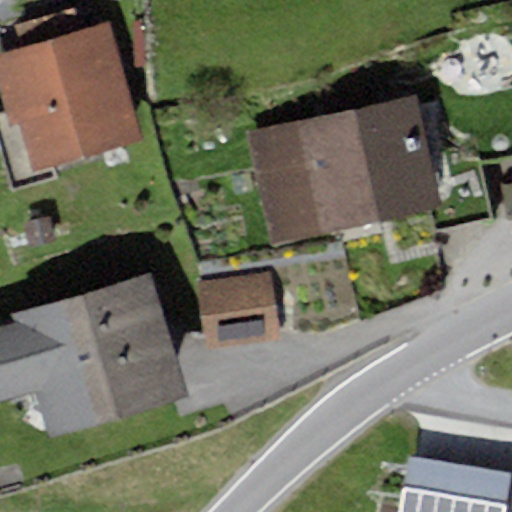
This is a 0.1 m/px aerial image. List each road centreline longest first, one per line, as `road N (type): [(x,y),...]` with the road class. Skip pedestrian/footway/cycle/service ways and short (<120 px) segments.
road 1 (residential): [(240,511),(343,413),(401,372)]
road 2 (residential): [(401,372),(511,316)]
